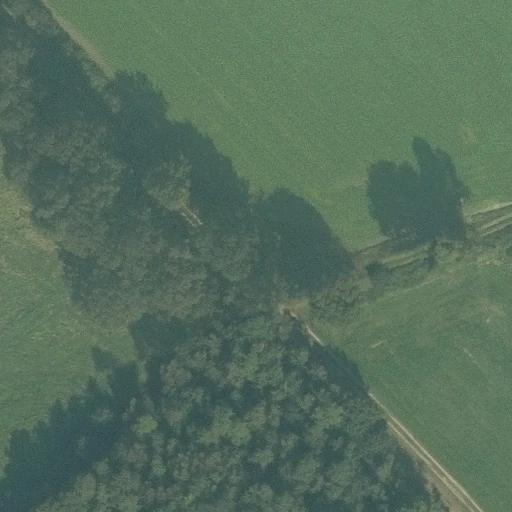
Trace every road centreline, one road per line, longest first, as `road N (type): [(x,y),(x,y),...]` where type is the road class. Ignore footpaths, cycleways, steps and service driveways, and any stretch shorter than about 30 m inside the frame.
road 1 (track): [(273,303),(0,9)]
road 2 (track): [(49,511),(240,320),(273,303)]
road 3 (track): [(273,303),(472,511)]
road 4 (track): [(511,217),(308,298),(273,303)]
